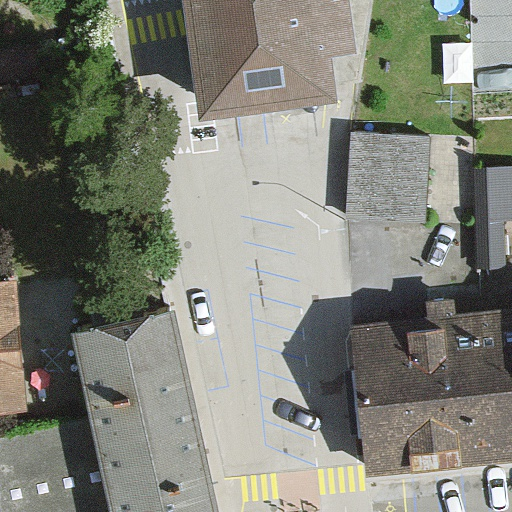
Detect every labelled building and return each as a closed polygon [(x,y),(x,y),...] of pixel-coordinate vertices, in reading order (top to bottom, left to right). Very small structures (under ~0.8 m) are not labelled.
[(205,0),(222,126),(354,108),(347,54),(373,51),(366,0),(205,0)] [(436,141),(356,139),(355,225),(434,227),(436,141)] [(511,256),(511,226),(511,158),(484,157),(480,255),(511,256)] [(24,266),(0,269),(0,405),(42,400),(24,266)] [(232,511),(186,306),(84,328),(102,423),(4,444),(9,511),(232,511)] [(511,318),(362,334),(378,483),(511,468),(511,318)]
